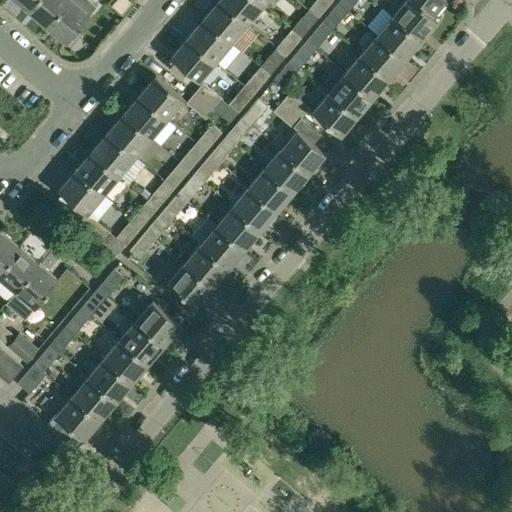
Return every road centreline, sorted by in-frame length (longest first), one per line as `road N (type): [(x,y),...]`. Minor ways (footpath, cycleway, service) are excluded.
road 1 (residential): [(74,511),(505,2)]
road 2 (residential): [(165,0),(77,102)]
